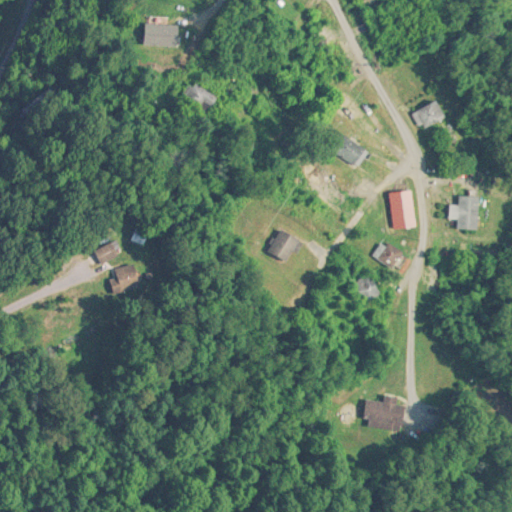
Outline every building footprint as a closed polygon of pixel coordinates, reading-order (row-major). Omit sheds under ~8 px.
[(371,31),(392,24),(384,0),(368,0),(361,3),(371,31)] [(191,24),(198,7),(182,1),(176,17),(191,24)] [(184,92),(192,117),(214,109),(206,85),(184,92)] [(414,114),(424,131),(451,116),(442,99),(414,114)] [(357,167),(368,150),(343,134),(332,152),(357,167)] [(341,180),(321,165),(309,181),(328,196),(341,180)] [(481,196),(461,196),(461,230),(481,230),(481,196)] [(128,256),(124,242),(100,248),(104,263),(128,256)] [(385,242),(377,259),(397,268),(405,252),(385,242)] [(149,282),(137,263),(112,277),(123,297),(149,282)] [(359,283),(354,289),(375,305),(386,291),(370,279),(364,287),(359,283)] [(369,401),(365,426),(403,433),(408,406),(400,404),(401,397),(387,395),(385,403),(369,401)]
